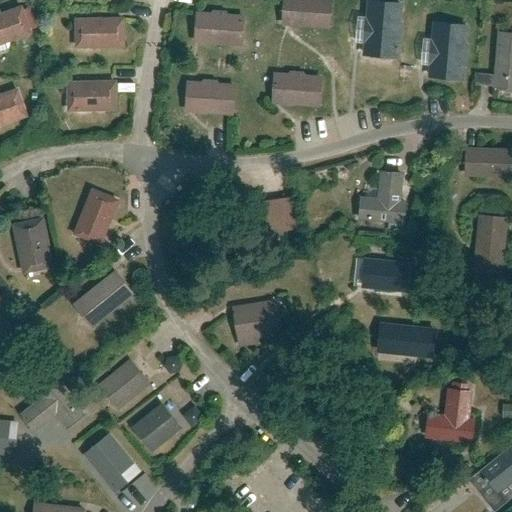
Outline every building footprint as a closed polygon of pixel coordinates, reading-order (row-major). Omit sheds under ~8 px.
[(327,7),(277,3),(275,41),(325,45),(327,7)] [(0,12),(0,45),(33,35),(24,5),(0,12)] [(249,18),(196,15),(194,43),(247,47),(249,18)] [(129,18),(74,17),(73,48),(128,50),(129,18)] [(401,22),(370,19),(366,60),(397,63),(401,22)] [(464,27),(428,25),(426,65),(462,67),(464,27)] [(511,34),(500,33),(495,91),(511,90),(511,34)] [(324,73),(274,70),(271,108),(321,112),(324,73)] [(237,84),(184,83),(183,117),(236,118),(237,84)] [(114,84),(73,84),(73,113),(115,112),(114,84)] [(19,90),(0,96),(0,127),(29,117),(19,90)] [(511,148),(471,147),(470,170),(511,171),(511,148)] [(121,204),(93,192),(76,232),(105,244),(121,204)] [(407,195),(361,195),(361,233),(407,234),(407,195)] [(511,217),(479,213),(475,255),(508,258),(511,217)] [(48,222),(14,230),(26,279),(60,270),(48,222)] [(134,296),(115,272),(72,305),(91,329),(134,296)] [(344,300),(403,305),(406,277),(347,272),(344,300)] [(279,301),(233,307),(238,343),(284,337),(279,301)] [(374,351),(432,363),(438,336),(380,323),(374,351)] [(149,381),(128,356),(97,382),(118,407),(149,381)] [(87,416),(57,378),(37,394),(42,399),(21,416),(36,434),(57,417),(69,431),(87,416)] [(474,444),(477,390),(449,389),(448,417),(426,416),(425,442),(474,444)] [(181,422),(160,397),(128,424),(149,449),(181,422)] [(19,423),(0,421),(0,457),(16,459),(19,423)] [(140,468),(108,430),(84,450),(115,488),(140,468)] [(511,446),(482,470),(504,498),(511,492),(511,446)]
